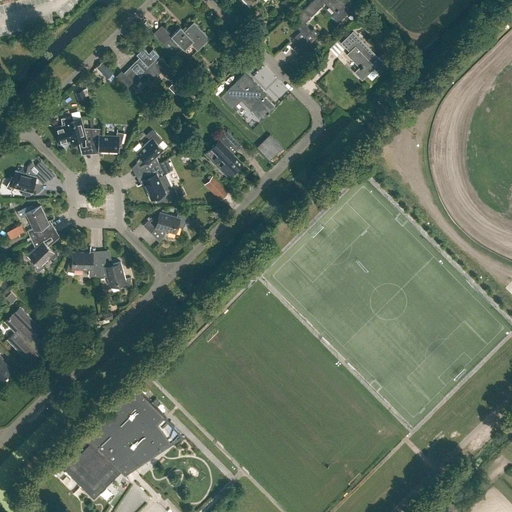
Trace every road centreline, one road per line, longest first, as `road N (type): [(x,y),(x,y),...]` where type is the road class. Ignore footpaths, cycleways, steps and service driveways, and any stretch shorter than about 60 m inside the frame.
road 1 (residential): [(168,276),(317,125),(306,101),(209,0)]
road 2 (residential): [(0,439),(168,276)]
road 3 (residential): [(22,126),(152,0)]
